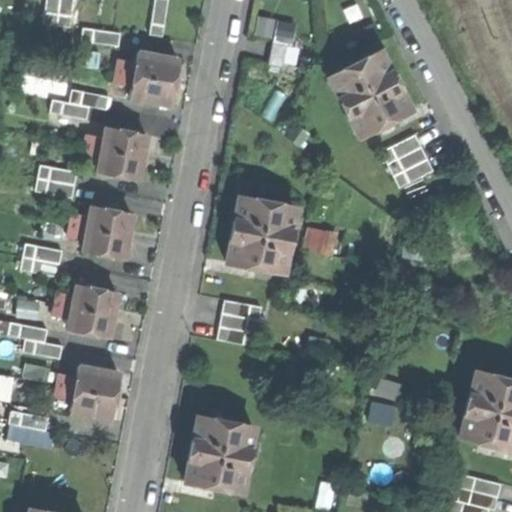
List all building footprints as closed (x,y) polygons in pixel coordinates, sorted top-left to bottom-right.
[(45,0),(43,23),(70,26),(72,0),(45,0)] [(154,0),(149,34),(162,36),(168,0),(154,0)] [(83,28),(81,41),(118,46),(120,33),(114,32),(83,28)] [(273,41),(268,64),(282,66),(286,44),(273,41)] [(379,51),(327,77),(357,136),(376,126),(409,110),(393,79),(379,51)] [(178,59),(138,52),(136,62),(132,86),(129,97),(169,104),(172,92),(176,70),(178,59)] [(136,62),(118,59),(115,70),(113,82),(132,86),(136,62)] [(51,99),(49,112),(86,119),(89,106),(106,109),(108,96),(71,89),(69,102),(51,99)] [(96,173),(136,180),(138,169),(143,146),(145,135),(105,127),(103,139),(99,162),(96,173)] [(103,139),(86,135),(84,147),(82,159),(99,162),(103,139)] [(414,135),(381,151),(399,187),(432,170),(414,135)] [(37,176),(34,191),(71,198),(74,184),(76,172),(39,165),(37,176)] [(231,230),(225,261),(281,272),(293,207),(237,197),(231,230)] [(130,213),(90,206),(88,217),(84,240),(82,251),(122,259),(124,246),(128,225),(130,213)] [(70,225),(67,237),(84,240),(88,217),(72,214),(70,225)] [(22,257),(19,269),(56,277),(59,264),(61,250),(24,243),(22,257)] [(67,330),(107,337),(109,326),(113,303),(115,292),(75,285),(73,295),(69,319),(67,330)] [(73,295),(57,292),(54,304),(52,316),(69,319),(73,295)] [(41,316),(43,302),(24,299),(22,314),(41,316)] [(223,300),(217,340),(254,346),(260,306),(223,300)] [(10,322),(8,335),(24,338),(22,352),(56,358),(59,359),(61,346),(44,343),(47,329),(10,322)] [(118,374),(79,365),(76,376),(72,400),(69,410),(109,418),(112,406),(116,384),(118,374)] [(511,381),(474,371),(458,435),(483,441),(511,448),(511,381)] [(0,397),(14,400),(18,375),(0,372),(0,397)] [(55,396),(72,400),(76,376),(60,372),(57,384),(55,396)] [(47,418),(10,410),(8,423),(45,431),(47,418)] [(190,448),(183,481),(214,487),(239,492),(252,427),(196,416),(190,448)] [(487,511),(489,509),(494,510),(500,484),(463,475),(457,501),(452,499),(448,511),(487,511)]
